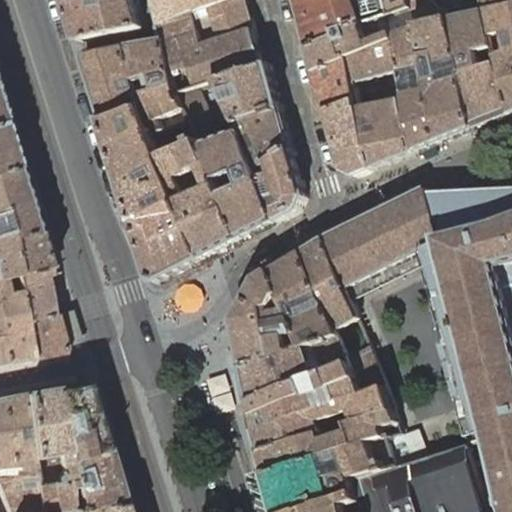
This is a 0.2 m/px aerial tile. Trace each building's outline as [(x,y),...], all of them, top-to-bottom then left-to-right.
[(139,0),(110,0),(71,5),(82,42),(84,43),(147,30),(147,29),(139,0)] [(155,0),(163,28),(184,17),(192,14),(234,0),(155,0)] [(258,29),(249,0),(234,0),(192,14),(184,17),(163,28),(165,35),(167,42),(168,42),(175,68),(181,95),(200,89),(221,82),(273,66),(273,63),(269,65),(258,29)] [(338,35),(348,31),(363,26),(387,17),(413,8),(410,0),(298,0),(312,50),(339,40),(338,35)] [(444,143),(476,130),(451,18),(434,0),(413,8),(420,27),(424,53),(433,100),(444,143)] [(465,0),(467,14),(451,18),(476,130),(511,115),(511,112),(506,88),(485,10),(483,0),(465,0)] [(506,88),(511,112),(511,0),(483,0),(485,10),(506,88)] [(396,43),(394,37),(387,17),(363,26),(372,52),(396,43)] [(352,60),(372,52),(363,26),(348,31),(338,35),(339,40),(312,50),(318,72),(352,60)] [(420,153),(444,143),(433,100),(424,53),(420,27),(394,37),(396,43),(402,70),(404,79),(408,100),(420,153)] [(168,42),(167,42),(129,49),(89,57),(87,59),(107,124),(146,109),(153,126),(189,112),(181,95),(175,68),(168,42)] [(391,74),(402,70),(396,43),(372,52),(352,60),(358,84),(391,74)] [(363,103),(358,84),(352,60),(318,72),(315,74),(331,113),(363,103)] [(286,110),(273,66),(221,82),(237,114),(243,125),(286,110)] [(237,114),(221,82),(200,89),(181,95),(189,112),(193,124),(157,137),(166,161),(188,151),(203,146),(196,130),(209,124),(221,120),(237,114)] [(376,171),(420,153),(408,100),(364,110),(376,171)] [(360,178),(376,171),(364,110),(363,103),(331,113),(330,114),(346,171),(360,178)] [(146,109),(107,124),(139,225),(158,284),(160,285),(163,286),(210,262),(184,205),(176,186),(166,161),(157,137),(153,126),(146,109)] [(297,150),(286,110),(243,125),(246,133),(263,172),(297,150)] [(193,124),(189,112),(153,126),(157,137),(193,124)] [(0,172),(20,167),(5,120),(0,121),(0,172)] [(263,172),(246,133),(229,140),(217,145),(207,148),(216,168),(224,187),(247,242),(282,224),(263,172)] [(247,242),(224,187),(216,168),(207,148),(205,144),(203,146),(188,151),(166,161),(176,186),(184,205),(210,262),(247,242)] [(311,199),(297,150),(263,172),(282,224),(304,212),(311,199)] [(40,232),(20,167),(0,172),(0,277),(19,273),(14,241),(40,232)] [(493,438),(510,511),(511,511),(511,307),(508,293),(503,271),(511,268),(511,222),(444,241),(430,191),(329,240),(337,259),(351,290),(443,246),(447,259),(480,387),(493,438)] [(511,191),(432,195),(444,241),(511,222),(511,191)] [(51,267),(40,232),(14,241),(19,273),(50,267),(51,267)] [(360,342),(371,338),(364,321),(356,303),(351,290),(337,259),(329,240),(306,254),(341,332),(353,326),(360,342)] [(356,303),(429,268),(447,259),(443,246),(351,290),(356,303)] [(343,338),(341,332),(306,254),(274,274),(308,350),(313,348),(343,338)] [(429,268),(474,444),(493,438),(480,387),(447,259),(429,268)] [(50,267),(19,273),(23,294),(27,320),(58,315),(50,267)] [(511,291),(511,268),(503,271),(508,293),(511,291)] [(23,294),(19,273),(0,277),(0,316),(8,363),(34,358),(27,320),(23,294)] [(240,322),(249,371),(308,350),(274,274),(262,281),(260,284),(251,301),(240,322)] [(58,315),(27,320),(34,358),(67,352),(69,349),(68,346),(58,315)] [(0,364),(8,363),(0,316),(0,364)] [(355,367),(354,363),(343,338),(313,348),(308,350),(249,371),(255,404),(324,379),(355,367)] [(367,398),(392,390),(386,374),(381,360),(377,352),(354,363),(355,367),(356,369),(361,383),(367,398)] [(255,404),(258,418),(361,383),(356,369),(355,367),(324,379),(255,404)] [(86,383),(57,388),(72,460),(109,451),(93,399),(88,385),(86,383)] [(348,405),(367,398),(361,383),(258,418),(261,433),(322,413),(348,405)] [(57,388),(26,393),(36,475),(41,511),(68,511),(82,510),(76,476),(72,460),(57,388)] [(355,427),(400,413),(393,394),(392,390),(367,398),(348,405),(322,413),(261,433),(266,454),(326,435),(328,435),(326,426),(353,418),(355,427)] [(0,478),(36,475),(26,393),(0,398),(0,478)] [(362,449),(375,445),(392,440),(388,429),(404,424),(400,413),(355,427),(358,436),(329,445),(326,435),(266,454),(271,478),(326,461),(362,449)] [(328,435),(355,427),(353,418),(326,426),(328,435)] [(358,436),(355,427),(328,435),(326,435),(329,445),(358,436)] [(415,458),(416,463),(427,460),(418,431),(407,435),(409,439),(410,439),(411,439),(412,439),(413,439),(414,439),(415,439),(416,440),(417,440),(418,441),(419,441),(419,442),(420,443),(421,444),(421,445),(421,446),(422,447),(422,448),(422,449),(422,450),(422,451),(421,452),(421,453),(421,454),(420,455),(419,456),(418,457),(417,458),(416,458),(415,458)] [(392,440),(401,468),(416,463),(415,458),(416,458),(417,458),(418,457),(419,456),(420,455),(421,454),(421,453),(421,452),(422,451),(422,450),(422,449),(422,448),(422,447),(421,446),(421,445),(421,444),(420,443),(419,442),(419,441),(418,441),(417,440),(416,440),(415,439),(414,439),(413,439),(412,439),(411,439),(410,439),(409,439),(407,435),(392,440)] [(312,511),(340,503),(363,496),(359,482),(377,476),(390,472),(387,464),(382,466),(375,445),(362,449),(326,461),(271,478),(280,511),(312,511)] [(487,511),(472,445),(436,457),(427,460),(416,463),(401,468),(390,472),(377,476),(382,490),(375,492),(380,506),(368,509),(369,511),(487,511)] [(76,476),(82,510),(125,504),(109,451),(72,460),(76,476)] [(0,485),(10,511),(127,511),(125,504),(82,510),(68,511),(41,511),(36,475),(0,478),(0,485)] [(366,502),(368,509),(380,506),(375,492),(363,496),(366,502)] [(354,511),(353,507),(366,502),(363,496),(340,503),(312,511),(354,511)] [(354,511),(369,511),(368,509),(366,502),(353,507),(354,511)]
